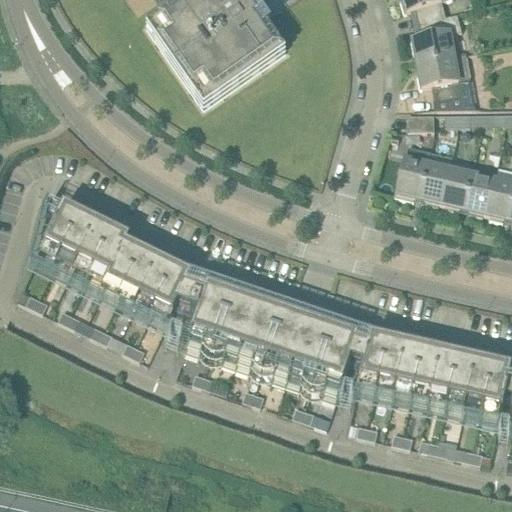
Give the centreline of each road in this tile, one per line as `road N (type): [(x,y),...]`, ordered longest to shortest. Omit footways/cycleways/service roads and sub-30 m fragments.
road 1 (unclassified): [(21,6),(40,72),(112,158),(160,193),(327,259)]
road 2 (unclassified): [(338,222),(233,185),(129,132),(71,75),(21,6)]
road 3 (residential): [(338,222),(373,100),(372,48),(359,0)]
road 4 (unclassified): [(327,259),(511,306)]
road 5 (unclassified): [(511,267),(338,222)]
